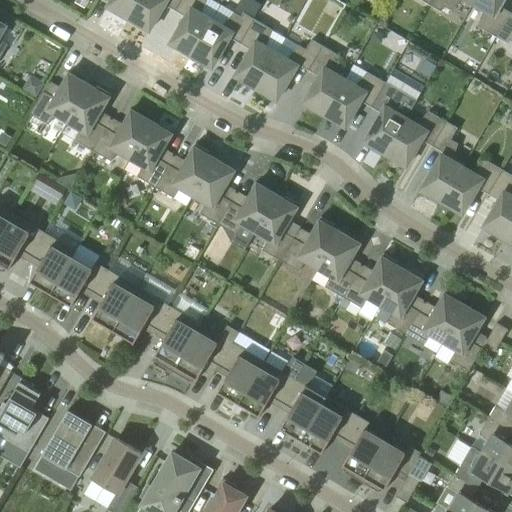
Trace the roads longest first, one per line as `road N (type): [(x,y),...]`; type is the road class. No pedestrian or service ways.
road 1 (residential): [(511,284),(395,219),(312,149),(238,125),(26,0)]
road 2 (residential): [(354,511),(173,407),(105,387),(0,305)]
